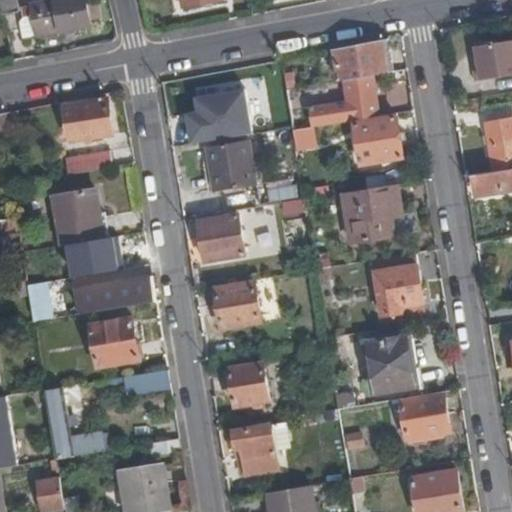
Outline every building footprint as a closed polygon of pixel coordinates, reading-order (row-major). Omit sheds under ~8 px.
[(0,0),(3,14),(19,12),(15,0),(0,0)] [(32,13),(36,35),(90,24),(85,0),(47,0),(30,4),(30,5),(32,13)] [(32,13),(30,5),(21,7),(22,14),(32,13)] [(22,39),(36,35),(32,13),(22,14),(17,21),(22,39)] [(394,72),(390,40),(380,42),(387,73),(394,72)] [(377,75),(372,44),(335,51),(339,81),(344,81),(371,76),(377,75)] [(471,67),(474,84),(511,76),(511,44),(474,51),(476,65),(471,67)] [(314,128),(378,117),(371,76),(344,81),(348,103),(310,110),(313,128),(314,128)] [(199,112),(188,114),(193,144),(256,134),(248,89),(197,98),(199,112)] [(114,134),(108,99),(67,106),(72,141),(114,134)] [(0,141),(8,140),(7,114),(0,114),(0,141)] [(403,158),(396,118),(356,125),(362,166),(403,158)] [(511,119),(486,125),(495,173),(511,170),(511,119)] [(317,146),(314,128),(313,128),(293,132),(296,150),(317,146)] [(205,147),(212,192),(254,185),(247,140),(205,147)] [(69,174),(114,166),(112,153),(67,160),(69,174)] [(511,170),(495,173),(475,176),(477,197),(511,191),(511,170)] [(292,181),(270,182),(271,201),(293,200),(292,181)] [(405,235),(397,185),(345,194),(352,243),(405,235)] [(61,246),(104,239),(95,189),(53,197),(61,246)] [(285,217),(307,211),(304,198),(282,204),(285,217)] [(200,222),(206,261),(246,255),(239,216),(200,222)] [(20,233),(18,218),(0,220),(0,235),(6,235),(20,233)] [(6,235),(0,235),(0,265),(11,264),(6,235)] [(423,302),(416,254),(374,261),(382,316),(422,312),(421,302),(423,302)] [(328,269),(316,271),(317,278),(329,277),(328,269)] [(77,288),(148,276),(146,272),(76,283),(77,288)] [(156,300),(152,277),(148,276),(77,288),(81,311),(86,310),(86,313),(156,300)] [(29,286),(28,279),(19,280),(22,296),(31,295),(29,286)] [(261,323),(256,283),(217,289),(217,291),(215,292),(217,305),(219,306),(223,329),(261,323)] [(35,321),(52,318),(46,293),(29,286),(31,295),(35,321)] [(134,318),(92,325),(99,367),(141,360),(140,356),(144,355),(143,342),(138,342),(134,318)] [(368,343),(376,393),(418,386),(410,337),(368,343)] [(328,340),(312,343),(313,355),(330,351),(328,340)] [(271,403),(265,365),(232,371),(232,373),(229,373),(232,390),(235,389),(237,407),(271,403)] [(171,387),(168,369),(126,376),(127,393),(171,387)] [(62,386),(46,389),(48,398),(57,459),(106,451),(103,433),(71,439),(68,425),(66,416),(62,386)] [(46,389),(29,392),(30,401),(48,398),(46,389)] [(7,393),(0,394),(0,467),(20,464),(7,393)] [(405,403),(410,439),(451,432),(445,396),(405,403)] [(48,398),(30,401),(40,461),(57,459),(48,398)] [(74,415),(66,416),(68,425),(76,424),(74,415)] [(237,452),(244,451),(247,477),(280,472),(273,428),(235,433),(237,452)] [(366,446),(365,436),(353,437),(353,448),(366,446)] [(121,470),(127,511),(160,511),(171,510),(163,463),(121,470)] [(464,511),(458,471),(415,478),(419,511),(464,511)] [(43,511),(66,509),(60,477),(38,480),(43,511)] [(362,478),(351,480),(353,496),(364,495),(362,478)] [(315,511),(311,487),(269,494),(271,511),(315,511)]
